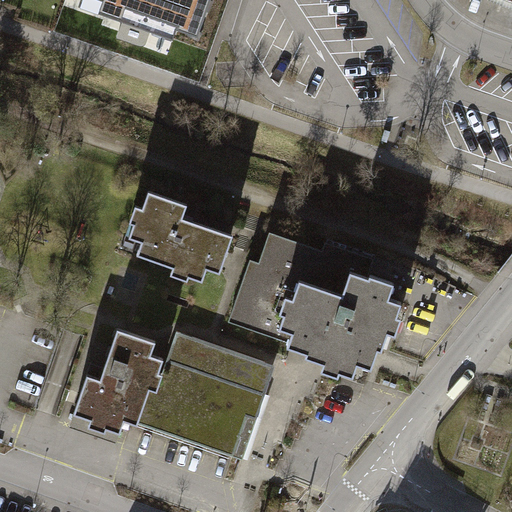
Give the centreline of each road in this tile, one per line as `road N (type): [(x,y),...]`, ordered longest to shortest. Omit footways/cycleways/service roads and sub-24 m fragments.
road 1 (track): [(511,298),(343,222),(0,104)]
road 2 (residential): [(378,461),(511,297)]
road 3 (residential): [(0,462),(140,511)]
